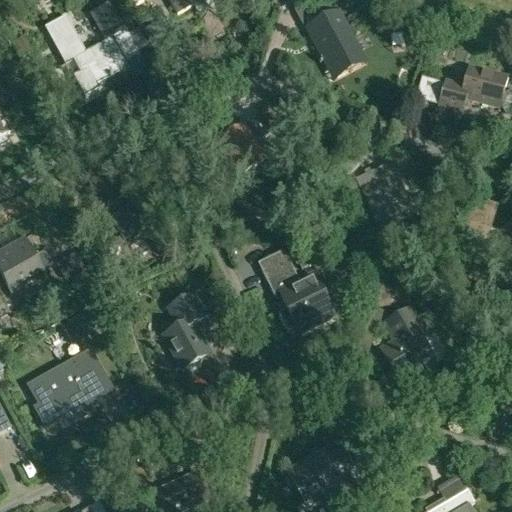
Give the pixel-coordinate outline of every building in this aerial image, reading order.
[(65,18),(44,30),(64,68),(71,64),(78,76),(72,79),(84,99),(100,90),(97,86),(118,75),(128,70),(125,64),(138,57),(125,32),(129,30),(121,15),(126,12),(119,0),(105,0),(108,7),(90,17),(105,43),(101,45),(84,54),(68,25),(65,18)] [(215,11),(211,3),(211,2),(209,0),(130,0),(135,7),(147,0),(167,0),(178,17),(193,8),(195,12),(196,11),(200,19),(215,11)] [(305,33),(307,32),(328,72),(360,54),(339,15),(340,14),(332,0),(313,0),(310,1),(309,0),(291,0),(289,2),(305,33)] [(154,26),(142,32),(150,47),(163,41),(154,26)] [(25,38),(14,44),(22,59),(33,53),(25,38)] [(362,78),(375,68),(368,58),(354,67),(362,78)] [(443,84),(437,108),(461,115),(464,101),(498,109),(505,80),(466,70),(463,84),(457,87),(443,84)] [(511,93),(509,93),(506,95),(502,110),(504,115),(511,117),(511,93)] [(245,126),(216,144),(238,179),(268,161),(257,145),(268,140),(266,137),(285,126),(274,108),(255,119),(245,126)] [(0,146),(8,142),(6,137),(10,135),(0,117),(0,146)] [(345,203),(363,194),(381,231),(413,215),(389,167),(357,183),(340,191),(345,203)] [(133,239),(167,220),(150,189),(127,201),(130,206),(118,212),(133,239)] [(482,253),(490,231),(469,224),(462,246),(482,253)] [(511,227),(501,233),(511,254),(511,227)] [(24,238),(0,251),(0,276),(12,298),(24,292),(19,282),(42,270),(44,273),(54,268),(50,260),(54,258),(49,250),(35,257),(24,238)] [(293,255),(301,272),(310,267),(302,251),(293,255)] [(75,253),(56,265),(69,286),(88,274),(75,253)] [(278,256),(258,266),(267,285),(276,304),(282,301),(287,312),(278,316),(287,334),(294,331),(332,312),(341,308),(332,289),(323,294),(315,278),(301,285),(285,253),(278,256)] [(388,312),(398,284),(381,278),(372,306),(388,312)] [(469,278),(465,289),(482,293),(485,283),(469,278)] [(193,296),(171,309),(179,324),(178,329),(163,338),(181,368),(176,371),(176,372),(185,367),(196,370),(197,365),(211,357),(194,327),(206,320),(193,296)] [(391,343),(377,351),(402,389),(438,366),(424,342),(430,340),(412,308),(382,326),(391,343)] [(61,328),(64,333),(72,348),(99,332),(87,312),(61,328)] [(499,338),(511,342),(511,324),(504,321),(499,338)] [(91,352),(38,380),(26,387),(38,408),(33,410),(45,432),(60,424),(64,432),(95,415),(90,407),(115,393),(91,352)] [(345,511),(362,502),(351,481),(355,478),(337,447),(293,472),(311,504),(326,495),(335,511),(345,511)] [(148,495),(156,511),(187,511),(209,503),(196,473),(158,489),(148,495)] [(435,487),(445,505),(431,511),(472,511),(469,506),(474,503),(467,492),(466,492),(455,475),(435,487)] [(389,511),(403,511),(413,501),(404,493),(388,511),(389,511)]
